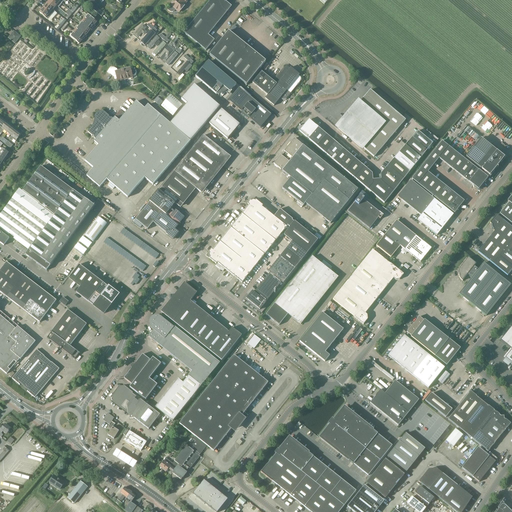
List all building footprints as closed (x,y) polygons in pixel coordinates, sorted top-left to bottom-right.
[(46,4),(53,10),(56,6),(50,0),(46,4)] [(96,13),(99,10),(97,8),(101,3),(100,3),(102,0),(88,0),(89,0),(86,4),(96,13)] [(174,11),(176,9),(179,12),(182,8),(183,8),(184,8),(185,8),(186,7),(185,6),(185,5),(185,4),(184,4),(187,0),(175,0),(171,6),(167,10),(169,12),(171,12),(173,12),(174,11)] [(210,0),(184,33),(206,51),(214,41),(208,36),(232,7),(225,1),(224,0),(210,0)] [(43,8),(51,16),(55,12),(53,10),(46,4),(43,8)] [(39,13),(46,18),(48,20),(51,16),(43,8),(39,13)] [(84,19),(93,27),(96,22),(88,16),(85,19),(85,18),(84,19)] [(81,24),(89,31),(93,27),(84,19),(81,23),(82,23),(81,24)] [(77,29),(86,36),(89,31),(81,24),(77,29)] [(147,26),(145,25),(135,37),(140,42),(151,29),(147,26)] [(73,32),(82,40),(86,36),(77,29),(77,30),(76,29),(73,32)] [(155,33),(151,29),(140,42),(147,47),(157,35),(155,33)] [(8,38),(15,44),(21,37),(14,31),(8,38)] [(82,40),(73,32),(72,33),(73,34),(70,37),(79,44),(82,40)] [(210,54),(246,85),(266,62),(250,49),(250,47),(249,46),(248,44),(246,44),(244,44),(229,32),(210,54)] [(159,36),(157,35),(147,47),(153,52),(163,40),(159,36)] [(169,45),(163,40),(153,52),(159,57),(169,45)] [(175,50),(169,45),(159,57),(165,63),(175,50)] [(181,56),(175,50),(165,63),(171,68),(181,56)] [(183,57),(181,56),(171,68),(177,73),(187,61),(183,57)] [(191,64),(187,61),(177,73),(183,78),(193,66),(191,64)] [(216,95),(217,94),(219,96),(228,91),(230,93),(233,88),(234,89),(236,86),(208,62),(195,77),(216,95)] [(132,77),(132,76),(135,75),(136,73),(135,69),(131,70),(130,68),(116,72),(116,70),(117,69),(111,66),(107,72),(114,77),(116,76),(117,81),(132,77)] [(284,68),(274,80),(290,94),(301,81),(300,81),(301,80),(301,79),(300,78),(300,77),(299,76),(299,75),(290,68),(288,67),(287,67),(286,67),(285,67),(284,68)] [(253,83),(258,87),(267,76),(262,72),(253,83)] [(258,87),(263,91),(272,80),(267,76),(258,87)] [(263,91),(268,96),(277,84),(272,80),(263,91)] [(286,99),(290,94),(274,80),(278,83),(277,84),(268,96),(265,99),(274,106),(280,98),(282,100),(282,99),(283,100),(284,100),(285,99),(286,99)] [(93,125),(88,132),(92,136),(93,136),(94,137),(96,140),(94,142),(98,145),(85,161),(93,168),(87,176),(100,187),(106,180),(127,198),(144,178),(153,185),(190,141),(220,107),(194,85),(181,99),(187,104),(170,124),(148,105),(144,109),(136,101),(119,121),(115,118),(113,119),(111,118),(110,118),(109,117),(105,113),(102,112),(99,112),(96,114),(94,118),(94,121),(93,125)] [(243,113),(254,101),(239,88),(229,101),(243,113)] [(370,90),(360,102),(371,112),(382,100),(370,90)] [(173,116),(183,105),(171,95),(161,106),(173,116)] [(382,100),(371,112),(366,119),(378,129),(394,110),(382,100)] [(254,101),(243,113),(242,115),(244,116),(245,117),(247,118),(249,118),(260,128),(271,115),(254,101)] [(358,102),(348,114),(361,125),(366,119),(371,112),(360,102),(359,103),(358,102)] [(209,124),(228,140),(240,125),(221,109),(209,124)] [(394,110),(378,129),(390,139),(406,120),(394,110)] [(337,127),(350,138),(361,125),(348,114),(337,127)] [(350,138),(361,148),(378,129),(366,119),(361,125),(350,138)] [(299,131),(317,146),(327,135),(316,126),(309,120),(299,131)] [(0,135),(4,130),(6,132),(11,127),(6,123),(0,130),(0,131),(0,130),(0,135)] [(6,132),(11,136),(16,130),(11,127),(6,132)] [(374,157),(390,139),(378,129),(361,148),(362,149),(363,148),(374,157)] [(15,141),(16,140),(21,134),(16,130),(11,136),(9,139),(11,141),(12,139),(13,140),(15,141)] [(412,138),(419,144),(425,137),(418,131),(412,138)] [(221,166),(229,156),(203,135),(195,146),(221,166)] [(327,135),(317,146),(325,154),(335,142),(327,135)] [(425,137),(419,144),(427,151),(432,143),(425,137)] [(405,145),(421,158),(427,151),(419,144),(412,138),(405,145)] [(285,153),(284,155),(320,184),(324,180),(349,201),(358,190),(294,139),(284,152),(285,153)] [(466,157),(490,176),(504,158),(481,139),(466,157)] [(442,141),(427,160),(434,165),(439,159),(442,161),(451,149),(442,141)] [(325,154),(334,161),(344,149),(335,142),(325,154)] [(405,145),(399,153),(415,166),(421,158),(405,145)] [(195,146),(185,159),(211,179),(221,166),(195,146)] [(344,149),(334,161),(340,166),(350,154),(344,149)] [(457,154),(451,149),(442,161),(448,166),(457,154)] [(399,153),(394,159),(410,172),(415,166),(399,153)] [(356,160),(350,154),(340,166),(346,171),(356,160)] [(463,159),(457,154),(448,166),(454,171),(463,159)] [(320,184),(284,155),(282,157),(281,156),(274,164),(291,178),(282,189),(303,206),(305,204),(305,203),(320,184)] [(200,192),(211,179),(185,159),(174,172),(194,188),(200,192)] [(410,172),(394,159),(388,166),(404,180),(410,172)] [(469,163),(463,159),(454,171),(460,175),(469,163)] [(356,160),(346,171),(354,178),(364,167),(356,160)] [(412,179),(418,184),(428,172),(434,165),(427,160),(412,179)] [(475,168),(469,163),(460,175),(466,180),(475,168)] [(394,192),(404,180),(388,166),(380,175),(381,179),(381,182),(394,192)] [(0,243),(4,246),(9,238),(8,237),(10,235),(14,238),(13,238),(29,250),(25,254),(47,271),(50,266),(53,268),(97,209),(94,207),(41,167),(22,191),(19,189),(0,214),(0,243)] [(364,167),(354,178),(368,190),(373,184),(373,180),(372,174),(364,167)] [(481,173),(475,168),(466,180),(472,185),(481,173)] [(179,207),(194,188),(174,172),(162,188),(161,187),(159,191),(175,204),(179,207)] [(418,184),(424,189),(434,177),(428,172),(418,184)] [(488,178),(481,173),(472,185),(474,186),(473,187),(474,187),(478,190),(485,182),(485,183),(486,182),(485,181),(488,178)] [(424,189),(430,194),(440,182),(434,177),(424,189)] [(368,190),(384,204),(394,192),(381,182),(381,179),(373,180),(373,184),(368,190)] [(305,203),(305,204),(330,224),(349,201),(324,180),(320,184),(305,203)] [(397,197),(404,203),(417,186),(411,181),(397,197)] [(430,194),(436,199),(446,187),(440,182),(430,194)] [(413,210),(426,193),(417,186),(404,203),(413,210)] [(436,199),(442,204),(452,192),(446,187),(436,199)] [(172,207),(175,204),(159,191),(149,202),(178,225),(184,217),(172,207)] [(442,204),(448,208),(458,196),(452,192),(442,204)] [(421,216),(424,213),(429,206),(434,200),(426,193),(413,210),(421,216)] [(511,224),(511,195),(508,201),(509,202),(500,214),(511,224)] [(348,212),(369,229),(378,218),(380,220),(383,216),(379,212),(379,213),(363,200),(364,199),(360,196),(355,203),(348,212)] [(458,196),(448,208),(454,213),(457,210),(458,211),(458,210),(458,209),(464,201),(460,198),(461,197),(460,197),(459,198),(458,196)] [(247,204),(249,206),(257,212),(262,207),(263,206),(253,198),(247,204)] [(448,222),(453,215),(434,200),(429,206),(448,222)] [(147,230),(148,229),(153,223),(161,212),(149,203),(135,220),(147,230)] [(249,206),(243,213),(255,223),(266,210),(262,207),(257,212),(249,206)] [(424,213),(443,228),(448,222),(429,206),(424,213)] [(280,209),(274,217),(287,227),(288,225),(290,227),(284,235),(292,241),(307,254),(318,240),(294,221),(294,222),(292,220),(293,220),(280,209)] [(266,210),(255,223),(264,230),(274,217),(266,210)] [(178,226),(161,212),(153,223),(166,233),(166,234),(173,240),(178,232),(175,230),(178,226)] [(243,213),(231,228),(256,248),(264,255),(287,227),(274,217),(264,230),(255,223),(243,213)] [(437,236),(443,228),(424,213),(421,216),(417,220),(437,236)] [(504,250),(509,244),(511,240),(511,227),(496,215),(490,223),(492,225),(494,230),(493,231),(494,232),(478,252),(493,264),(499,256),(504,250)] [(398,245),(409,231),(396,221),(385,234),(398,245)] [(231,228),(220,242),(245,262),(256,248),(231,228)] [(409,231),(398,245),(400,246),(404,250),(415,236),(409,231)] [(400,246),(398,245),(385,234),(381,240),(396,252),(400,246)] [(415,236),(404,250),(420,263),(431,249),(415,236)] [(391,258),(396,252),(381,240),(376,246),(391,258)] [(307,254),(292,241),(286,249),(301,261),(307,254)] [(221,258),(217,263),(242,283),(264,255),(256,248),(245,262),(220,242),(213,251),(221,258)] [(295,268),(301,261),(286,249),(280,256),(295,268)] [(206,256),(216,264),(217,263),(221,258),(213,251),(211,250),(206,256)] [(372,250),(362,263),(389,284),(393,279),(395,280),(399,280),(404,275),(390,264),(372,250)] [(511,256),(504,250),(499,256),(511,266),(511,256)] [(289,276),(295,268),(280,256),(274,264),(289,276)] [(511,266),(499,256),(493,264),(507,276),(511,270),(511,266)] [(321,264),(312,257),(266,315),(279,326),(288,315),(301,325),(338,278),(329,271),(330,270),(322,263),(321,264)] [(461,281),(462,281),(467,275),(471,278),(459,294),(486,316),(511,285),(483,263),(478,270),(474,266),(476,264),(468,258),(460,267),(460,268),(460,269),(459,270),(459,271),(458,272),(458,273),(458,274),(458,275),(459,276),(459,277),(459,278),(460,279),(461,280),(461,281)] [(0,270),(0,278),(13,288),(23,275),(6,262),(0,270)] [(362,263),(353,275),(379,296),(389,284),(362,263)] [(283,284),(289,276),(274,264),(268,271),(270,273),(282,282),(283,284)] [(69,277),(75,282),(85,269),(79,265),(69,277)] [(81,286),(83,283),(91,274),(85,269),(75,282),(81,286)] [(275,290),(282,282),(270,273),(264,281),(275,290)] [(83,283),(89,288),(97,278),(91,274),(83,283)] [(23,310),(30,301),(40,288),(23,275),(13,288),(6,297),(23,310)] [(343,287),(357,299),(369,309),(379,296),(353,275),(343,287)] [(0,292),(6,297),(13,288),(0,278),(0,292)] [(95,292),(103,283),(97,278),(89,288),(95,292)] [(264,281),(254,293),(266,302),(275,290),(264,281)] [(81,286),(76,293),(104,314),(111,304),(106,300),(101,296),(95,292),(89,288),(83,283),(81,286)] [(103,283),(95,292),(101,296),(108,287),(103,283)] [(184,283),(178,290),(173,298),(185,308),(190,301),(197,293),(184,283)] [(101,296),(106,300),(113,291),(108,287),(101,296)] [(333,300),(348,312),(357,299),(343,287),(333,300)] [(40,323),(46,314),(56,301),(40,288),(30,301),(23,310),(40,323)] [(106,300),(111,304),(118,295),(113,291),(106,300)] [(260,310),(266,302),(254,293),(252,291),(246,299),(260,310)] [(68,302),(63,298),(60,302),(65,306),(68,302)] [(167,305),(179,315),(185,308),(173,298),(167,305)] [(365,314),(369,309),(357,299),(348,312),(355,317),(354,318),(363,325),(368,320),(367,315),(365,314)] [(173,322),(181,328),(198,307),(190,301),(185,308),(179,315),(173,322)] [(173,322),(179,315),(167,305),(161,312),(173,322)] [(181,328),(189,334),(206,314),(198,307),(181,328)] [(56,345),(77,317),(68,310),(47,338),(56,345)] [(0,368),(7,374),(10,370),(8,368),(14,361),(16,363),(20,359),(32,346),(35,342),(0,311),(0,368)] [(322,313),(299,342),(325,362),(330,356),(325,352),(343,330),(322,313)] [(189,334),(196,341),(213,320),(206,314),(189,334)] [(186,357),(197,365),(210,376),(220,363),(174,327),(173,328),(160,317),(157,316),(154,317),(152,318),(151,319),(151,323),(156,326),(153,330),(164,339),(175,348),(186,357)] [(87,325),(77,317),(56,345),(59,348),(59,349),(60,349),(60,350),(61,350),(62,349),(74,359),(79,353),(76,351),(70,346),(87,325)] [(460,348),(437,330),(424,320),(424,321),(419,317),(407,332),(411,336),(411,337),(446,366),(460,348)] [(204,347),(221,326),(213,320),(196,341),(204,347)] [(212,353),(229,332),(221,326),(204,347),(212,353)] [(511,326),(500,341),(511,350),(504,359),(511,365),(511,326)] [(232,328),(229,332),(212,353),(221,361),(242,336),(232,328)] [(148,337),(159,346),(164,339),(153,330),(148,337)] [(388,356),(396,363),(412,342),(404,336),(388,356)] [(159,346),(170,354),(175,348),(164,339),(159,346)] [(396,363),(405,370),(420,349),(412,342),(396,363)] [(175,348),(170,354),(181,363),(186,357),(175,348)] [(420,382),(436,361),(420,349),(405,370),(420,382)] [(59,369),(51,362),(51,363),(44,357),(44,356),(36,350),(12,379),(18,384),(19,383),(30,392),(29,393),(35,398),(59,369)] [(133,367),(149,379),(161,364),(153,358),(150,361),(142,355),(133,367)] [(186,446),(174,462),(183,468),(186,465),(189,468),(190,469),(200,456),(199,456),(207,446),(213,450),(229,429),(233,433),(245,418),(241,414),(267,381),(249,367),(234,355),(179,424),(195,437),(192,440),(191,439),(189,441),(190,443),(187,446),(186,446)] [(181,363),(192,372),(197,365),(186,357),(181,363)] [(445,368),(436,361),(420,382),(428,389),(445,368)] [(188,376),(201,386),(204,383),(210,376),(197,365),(192,372),(188,376)] [(129,388),(138,394),(146,400),(157,385),(149,379),(133,367),(124,379),(132,385),(129,388)] [(188,376),(183,383),(195,393),(201,386),(188,376)] [(170,389),(188,403),(195,393),(183,383),(178,379),(170,389)] [(398,426),(419,400),(395,381),(385,394),(380,390),(375,396),(370,403),(398,426)] [(127,413),(129,413),(130,419),(134,418),(148,430),(160,415),(131,393),(124,387),(119,388),(112,397),(112,398),(111,398),(111,401),(113,401),(113,402),(127,413)] [(170,389),(163,398),(180,412),(188,403),(170,389)] [(460,429),(482,401),(470,392),(448,419),(460,429)] [(446,418),(452,410),(431,393),(429,397),(427,395),(423,400),(446,418)] [(155,407),(163,414),(173,422),(180,412),(163,398),(155,407)] [(472,439),(483,425),(494,411),(482,401),(460,429),(472,439)] [(332,418),(330,421),(368,451),(380,461),(386,454),(392,446),(377,434),(378,434),(373,430),(344,408),(334,420),(332,418)] [(499,437),(510,423),(504,419),(503,416),(501,416),(494,411),(483,425),(499,437)] [(108,413),(103,421),(106,423),(109,425),(108,427),(111,429),(107,435),(114,439),(119,431),(113,427),(115,424),(112,422),(113,419),(114,418),(111,416),(108,413)] [(320,438),(332,447),(349,460),(349,461),(353,464),(354,464),(356,466),(368,451),(330,421),(328,423),(330,425),(320,438)] [(0,425),(0,436),(1,437),(3,435),(1,434),(3,432),(6,435),(11,429),(5,424),(3,427),(0,425)] [(488,451),(499,437),(483,425),(472,439),(488,451)] [(463,435),(455,429),(446,441),(454,447),(463,435)] [(129,431),(124,440),(141,451),(147,442),(129,431)] [(399,442),(419,457),(425,449),(406,434),(399,442)] [(278,449),(274,453),(276,454),(301,474),(314,457),(313,457),(309,453),(289,438),(279,450),(278,449)] [(399,442),(393,449),(412,464),(419,457),(399,442)] [(0,461),(9,451),(4,446),(0,450),(0,461)] [(484,475),(490,468),(495,461),(478,447),(467,461),(484,475)] [(137,461),(117,448),(113,454),(133,467),(137,461)] [(393,449),(387,457),(406,472),(412,464),(393,449)] [(368,476),(380,461),(368,451),(356,466),(368,476)] [(267,465),(261,472),(272,481),(291,496),(306,478),(301,474),(276,454),(267,465)] [(314,457),(301,474),(306,478),(315,485),(328,469),(314,457)] [(166,472),(168,469),(173,463),(166,459),(165,461),(164,461),(159,467),(166,472)] [(385,459),(376,471),(395,486),(404,474),(385,459)] [(479,482),(484,475),(467,461),(461,468),(479,482)] [(186,472),(189,468),(186,465),(183,468),(174,462),(173,463),(168,469),(172,472),(172,473),(181,480),(187,473),(186,472)] [(418,482),(423,486),(436,468),(428,470),(418,482)] [(429,490),(442,474),(436,468),(423,486),(429,490)] [(328,469),(315,485),(320,490),(330,497),(343,481),(328,469)] [(366,483),(385,498),(395,486),(376,471),(366,483)] [(429,490),(434,494),(447,478),(442,474),(429,490)] [(50,482),(54,484),(59,488),(63,482),(54,476),(50,482)] [(306,478),(291,496),(306,508),(320,490),(315,485),(306,478)] [(447,478),(434,494),(439,498),(446,490),(453,482),(447,478)] [(198,487),(204,492),(210,485),(204,480),(198,487)] [(67,498),(74,504),(88,487),(80,481),(67,498)] [(343,481),(330,497),(343,507),(356,491),(343,481)] [(446,490),(466,506),(472,497),(453,482),(446,490)] [(210,485),(204,492),(210,497),(216,490),(215,489),(210,485)] [(358,492),(378,508),(384,501),(364,485),(358,492)] [(125,497),(126,498),(131,492),(125,487),(120,494),(121,494),(117,498),(121,501),(125,497)] [(199,499),(204,492),(198,487),(193,494),(199,499)] [(434,498),(419,487),(414,493),(422,499),(421,501),(427,506),(434,498)] [(222,494),(216,490),(210,497),(216,501),(222,494)] [(339,511),(343,507),(320,490),(306,508),(310,511),(339,511)] [(462,511),(466,506),(446,490),(439,498),(456,511),(462,511)] [(128,502),(129,500),(131,502),(136,496),(131,492),(126,498),(125,500),(128,502)] [(210,497),(204,492),(199,499),(205,504),(210,497)] [(353,499),(368,511),(375,511),(378,508),(358,492),(353,499)] [(228,499),(222,494),(216,501),(222,506),(228,499)] [(205,504),(211,508),(216,501),(210,497),(205,504)] [(243,506),(246,501),(241,497),(237,501),(243,506)] [(412,511),(422,511),(426,508),(411,497),(406,503),(414,510),(412,511)] [(347,507),(346,508),(349,511),(351,510),(353,511),(368,511),(353,499),(347,507)] [(215,511),(217,511),(222,506),(216,501),(211,508),(215,511)] [(494,511),(511,511),(502,501),(494,511)] [(124,510),(125,511),(126,511),(132,511),(136,506),(130,502),(124,510)]
